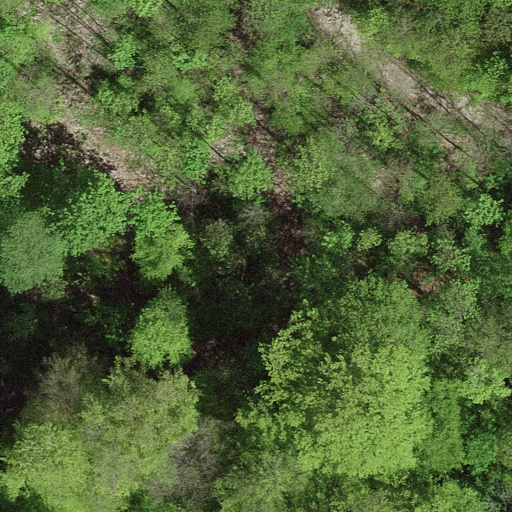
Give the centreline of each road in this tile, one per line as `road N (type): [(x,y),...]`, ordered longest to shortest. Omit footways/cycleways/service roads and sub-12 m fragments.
road 1 (track): [(0,348),(324,279),(511,220)]
road 2 (track): [(511,88),(453,66),(385,0)]
